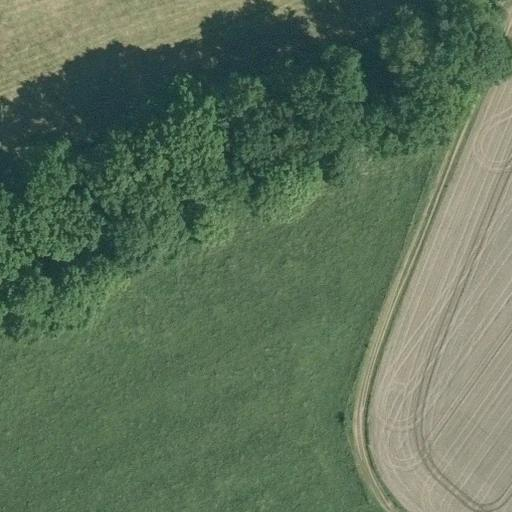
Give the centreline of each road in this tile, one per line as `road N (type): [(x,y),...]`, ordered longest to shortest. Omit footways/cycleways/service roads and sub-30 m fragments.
road 1 (track): [(397,511),(367,470),(361,446),(372,356),(511,14)]
road 2 (track): [(0,192),(471,0)]
